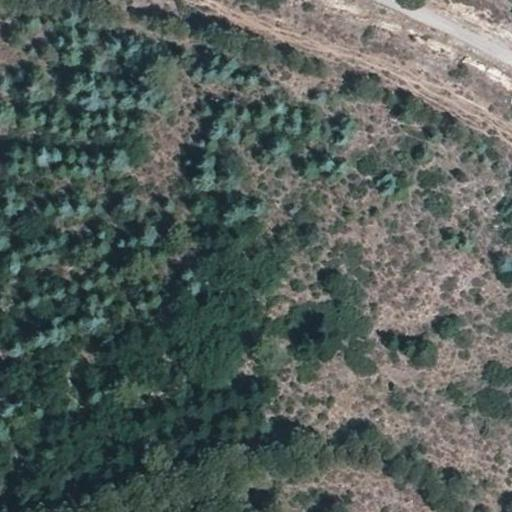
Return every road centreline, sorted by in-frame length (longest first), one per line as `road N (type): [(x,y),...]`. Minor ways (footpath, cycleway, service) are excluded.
road 1 (track): [(511,138),(373,63),(215,0)]
road 2 (track): [(511,67),(377,0)]
